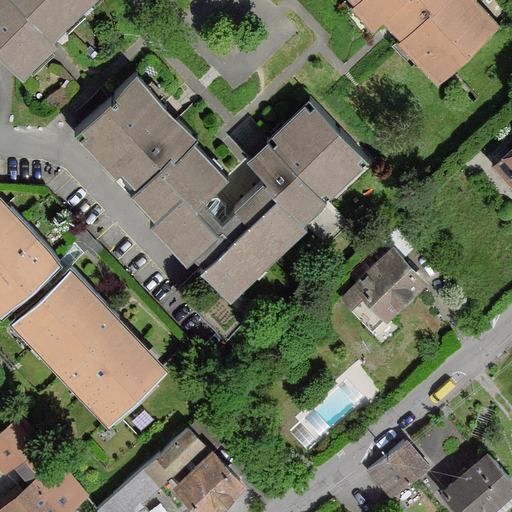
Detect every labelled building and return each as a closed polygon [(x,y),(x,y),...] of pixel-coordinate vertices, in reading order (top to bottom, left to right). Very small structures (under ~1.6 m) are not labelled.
[(50,32),(18,0),(0,0),(0,48),(19,70),(54,37),(50,32)] [(79,4),(74,0),(18,0),(50,32),(79,4)] [(401,0),(361,0),(380,20),(388,13),(401,0)] [(470,0),(401,0),(388,13),(445,76),(496,27),(470,0)] [(178,155),(191,143),(196,138),(134,74),(82,123),(139,183),(173,150),(178,155)] [(269,177),(266,180),(299,215),(321,195),(366,153),(317,101),(253,161),(269,177)] [(139,183),(162,207),(156,212),(194,253),(196,251),(233,218),(230,215),(210,193),(225,179),(191,143),(178,155),(173,150),(139,183)] [(511,151),(501,162),(511,173),(511,151)] [(237,208),(230,215),(233,218),(196,251),(206,262),(203,265),(226,292),(264,256),(303,220),(299,215),(266,180),(265,178),(235,206),(237,208)] [(58,259),(0,197),(0,301),(6,308),(12,303),(42,274),(58,259)] [(331,231),(348,216),(335,201),(318,216),(331,231)] [(423,280),(394,250),(345,297),(374,327),(423,280)] [(226,292),(203,265),(179,291),(227,341),(252,317),(226,292)] [(166,368),(68,266),(51,283),(20,312),(17,316),(113,418),(166,368)] [(51,283),(42,274),(12,303),(20,312),(51,283)] [(46,441),(26,414),(0,434),(0,460),(7,470),(16,464),(46,441)] [(175,468),(185,478),(213,451),(190,426),(161,452),(175,468)] [(405,439),(391,452),(413,477),(428,465),(405,439)] [(32,484),(61,460),(46,441),(16,464),(32,484)] [(241,480),(213,451),(185,478),(181,481),(209,511),(241,480)] [(175,468),(161,452),(99,506),(104,511),(132,511),(129,509),(175,468)] [(413,477),(391,452),(370,468),(393,496),(413,477)] [(511,478),(491,454),(447,491),(464,511),(481,511),(511,486),(511,478)] [(63,511),(87,492),(61,460),(32,484),(3,509),(5,511),(63,511)]
